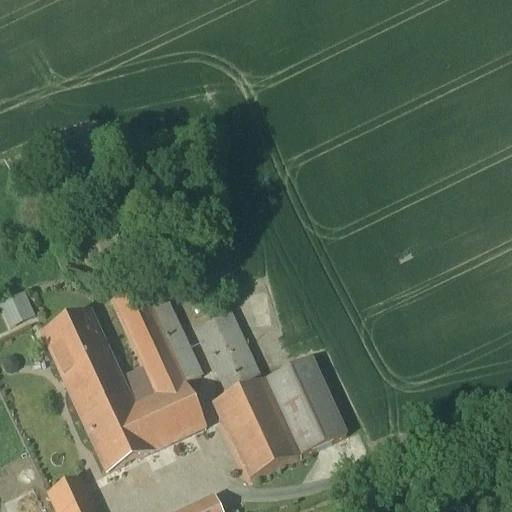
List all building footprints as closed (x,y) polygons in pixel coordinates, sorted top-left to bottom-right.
[(113,303),(143,370),(171,357),(185,387),(201,379),(157,283),(113,303)] [(11,330),(37,320),(27,294),(1,305),(11,330)] [(88,315),(42,337),(76,410),(122,388),(120,384),(88,315)] [(229,317),(197,332),(228,400),(261,385),(229,317)] [(145,372),(120,384),(122,388),(76,410),(107,476),(206,431),(185,387),(171,357),(143,370),(145,372)] [(228,400),(214,407),(250,484),(346,440),(310,363),(261,385),(228,400)] [(92,511),(79,482),(48,496),(55,511),(92,511)]
